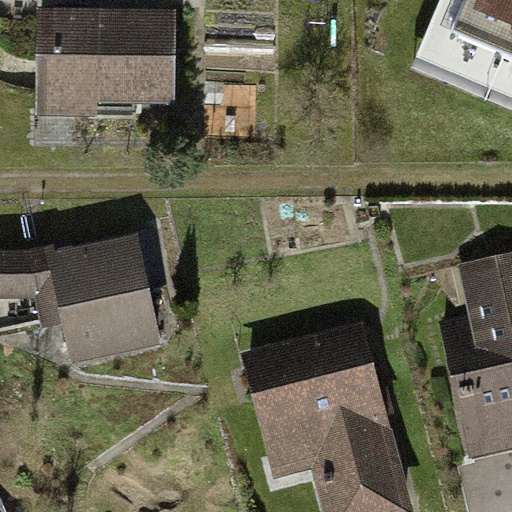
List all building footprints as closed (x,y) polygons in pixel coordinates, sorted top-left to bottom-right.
[(63,0),(60,68),(196,75),(200,0),(63,0)] [(511,0),(437,0),(409,67),(511,110),(511,0)] [(83,229),(0,231),(0,275),(87,272),(115,341),(192,316),(149,208),(83,229)] [(511,249),(478,255),(507,434),(511,433),(511,249)] [(456,511),(412,291),(283,317),(311,453),(358,444),(372,511),(456,511)]
